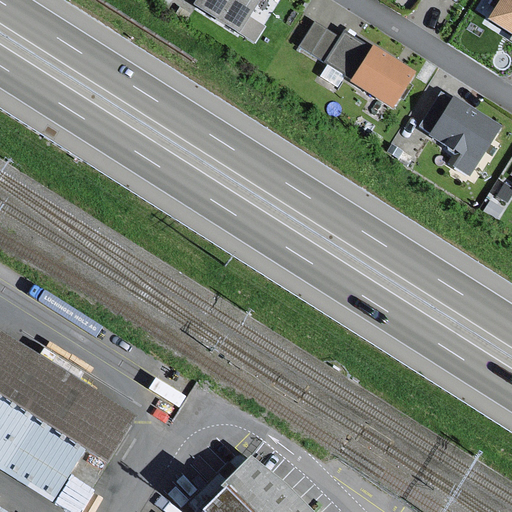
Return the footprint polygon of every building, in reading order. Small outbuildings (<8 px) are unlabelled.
[(260,0),(195,0),(190,8),(236,37),(237,35),(249,18),(260,0)] [(511,0),(499,0),(485,22),(510,38),(511,39),(511,0)] [(265,28),(249,18),(237,35),(254,46),(265,28)] [(327,30),(313,22),(297,48),(350,81),(349,84),(391,111),(414,74),(371,47),(370,49),(342,31),(338,38),(327,30)] [(500,128),(452,98),(451,100),(440,93),(418,128),(429,135),(427,137),(459,157),(452,168),(469,178),(500,128)] [(511,195),(511,188),(504,184),(495,198),(506,205),(511,195)] [(139,420),(0,337),(0,467),(61,504),(94,448),(115,460),(139,420)] [(308,511),(283,486),(245,461),(224,484),(199,511),(308,511)] [(186,507),(191,511),(199,511),(224,484),(214,475),(186,507)]
